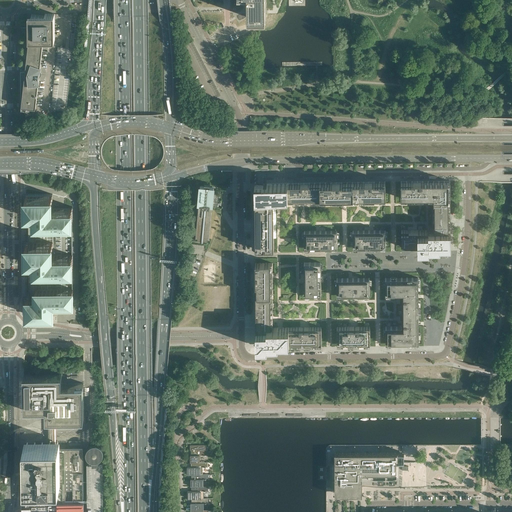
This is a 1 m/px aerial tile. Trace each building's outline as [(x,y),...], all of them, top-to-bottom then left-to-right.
[(247,0),(247,3),(247,4),(248,14),(247,14),(248,14),(248,17),(266,17),(266,14),(265,3),(266,3),(265,3),(265,0),(247,0)] [(40,69),(43,60),(41,59),(43,40),(46,40),(55,40),(54,14),(45,14),(28,14),(29,40),(29,41),(26,69),(21,70),(21,110),(30,110),(30,109),(36,108),(38,89),(40,89),(39,80),(39,75),(41,76),(42,73),(40,73),(40,69)] [(385,198),(385,181),(267,182),(255,182),(255,185),(255,248),(267,248),(272,248),(272,231),(273,231),(273,207),(272,207),(272,200),(272,199),(293,199),(293,197),(298,197),(298,199),(342,199),(342,196),(346,196),(347,199),(385,198)] [(401,181),(401,198),(433,198),(433,229),(401,230),(401,235),(401,247),(440,247),(440,245),(450,244),(450,181),(401,181)] [(209,240),(212,207),(213,207),(213,206),(215,206),(216,204),(218,204),(219,194),(217,193),(217,190),(214,190),(214,187),(200,185),(200,189),(199,188),(198,202),(201,203),(201,205),(198,205),(195,238),(197,238),(197,241),(201,241),(200,242),(203,242),(203,241),(207,241),(207,239),(209,240)] [(73,266),(73,253),(72,253),(72,220),(72,207),(70,207),(70,206),(53,206),(52,194),(50,194),(28,194),(22,194),(22,211),(28,211),(29,241),(22,241),(22,258),(29,258),(29,297),(23,297),(23,314),(29,314),(51,314),(51,313),(54,313),(53,301),(71,301),(73,301),(73,288),(73,266)] [(337,230),(304,231),(304,236),(304,248),(337,247),(337,236),(337,230)] [(353,236),(353,247),(386,247),(386,235),(386,230),(353,230),(353,236)] [(272,263),(272,262),(255,262),(256,323),(273,322),(271,322),(271,317),(273,317),(273,316),(272,316),(272,312),(273,312),(273,311),(271,311),(270,306),(271,306),(271,296),(272,296),(272,295),(270,295),(270,290),(272,290),(272,289),(270,289),(270,279),(272,279),(272,274),(272,273),(270,273),(270,268),(270,263),(272,263)] [(304,262),(304,263),(304,295),(321,295),(321,262),(304,262)] [(418,277),(385,278),(385,295),(401,295),(402,326),(385,326),(385,343),(419,343),(418,277)] [(369,278),(336,278),(336,295),(370,295),(369,278)] [(321,327),(256,327),(256,344),(321,344),(321,327)] [(370,327),(337,327),(337,344),(370,343),(370,327)] [(84,418),(84,394),(84,383),(62,383),(62,373),(24,373),(24,408),(38,408),(39,408),(39,409),(40,410),(41,410),(42,409),(43,409),(43,408),(43,407),(46,407),(46,418),(53,418),(56,418),(84,418)] [(84,511),(84,510),(84,508),(84,500),(84,447),(61,447),(60,440),(56,440),(56,437),(56,418),(53,418),(53,437),(53,440),(25,440),(25,483),(25,503),(21,503),(21,508),(17,509),(17,511),(84,511)] [(103,511),(103,462),(98,462),(98,460),(99,460),(100,459),(101,458),(102,458),(102,457),(102,456),(103,456),(103,455),(103,454),(103,453),(103,452),(103,451),(103,450),(102,449),(102,448),(101,447),(100,446),(99,446),(98,445),(97,445),(95,445),(94,445),(93,445),(92,445),(91,446),(90,446),(90,447),(89,447),(89,448),(88,449),(88,450),(88,451),(87,451),(87,452),(87,453),(87,454),(88,455),(88,456),(89,457),(89,458),(90,458),(90,459),(91,459),(91,460),(92,460),(93,460),(93,462),(88,462),(88,505),(89,505),(89,508),(86,508),(84,508),(84,510),(86,510),(89,510),(89,511),(103,511)] [(208,455),(208,450),(203,450),(203,445),(190,445),(190,450),(192,450),(192,455),(190,455),(190,462),(192,462),(200,462),(200,455),(208,455)] [(362,495),(362,487),(362,485),(365,485),(369,486),(373,486),(378,487),(383,487),(388,487),(393,487),(415,487),(415,462),(395,462),(395,454),(335,454),(335,463),(330,463),(330,487),(334,487),(334,490),(335,490),(335,495),(350,495),(362,495)] [(201,474),(201,467),(208,467),(208,462),(200,462),(192,462),(192,467),(187,467),(187,474),(192,474),(201,474)] [(200,486),(200,479),(208,479),(208,474),(201,474),(192,474),(192,479),(190,479),(190,486),(192,486),(200,486)] [(201,498),(201,491),(208,491),(208,486),(200,486),(192,486),(192,491),(187,491),(187,498),(192,498),(201,498)] [(204,510),(204,503),(208,503),(208,498),(192,498),(193,503),(191,503),(191,510),(193,510),(204,510)]
